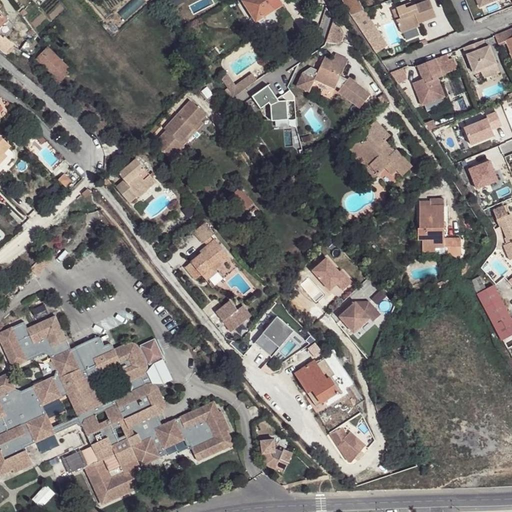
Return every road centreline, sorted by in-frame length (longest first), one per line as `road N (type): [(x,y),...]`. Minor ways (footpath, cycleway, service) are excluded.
road 1 (residential): [(511,500),(229,511)]
road 2 (residential): [(0,59),(92,152),(71,159),(0,89)]
road 3 (residential): [(442,173),(333,0)]
